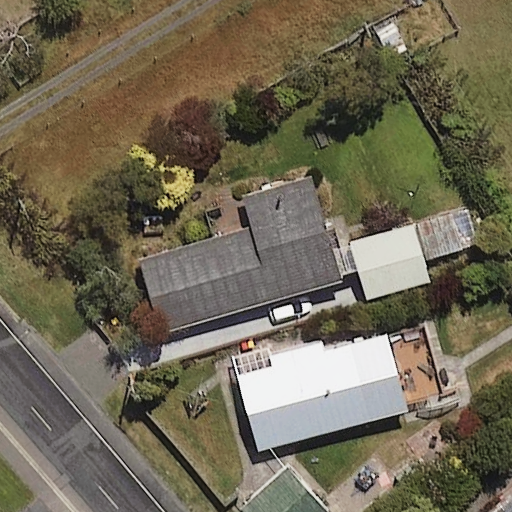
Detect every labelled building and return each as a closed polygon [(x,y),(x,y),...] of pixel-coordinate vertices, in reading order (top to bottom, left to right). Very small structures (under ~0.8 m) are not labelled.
[(162,331),(342,278),(311,174),(242,194),(251,225),(140,257),(162,331)] [(432,256),(476,242),(464,207),(421,221),(432,256)] [(428,279),(413,224),(351,241),(366,296),(428,279)] [(257,448),(407,410),(386,328),(237,365),(257,448)] [(247,511),(325,511),(327,510),(287,466),(243,507),(247,511)]
